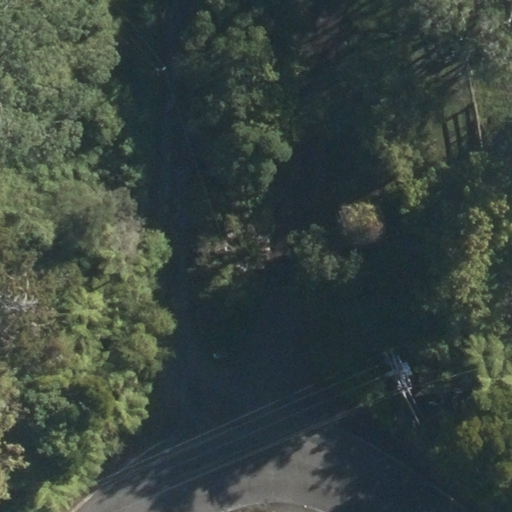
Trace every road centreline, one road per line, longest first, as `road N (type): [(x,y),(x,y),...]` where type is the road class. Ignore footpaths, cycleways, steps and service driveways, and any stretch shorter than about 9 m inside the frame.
road 1 (track): [(169,508),(180,0)]
road 2 (track): [(276,484),(323,0)]
road 3 (unclassified): [(368,511),(319,486),(233,483),(161,511)]
